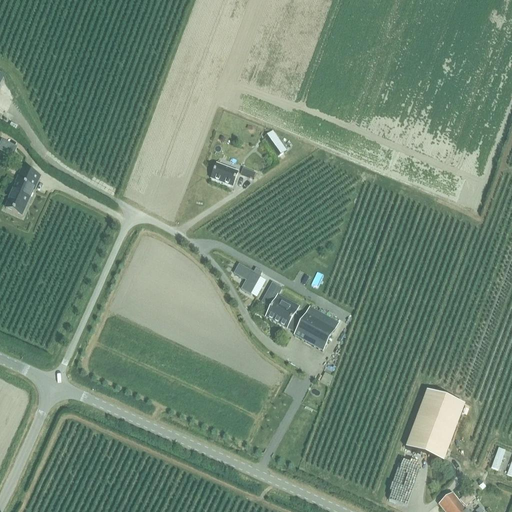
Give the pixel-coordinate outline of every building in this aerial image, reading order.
[(264,138),(278,158),(287,151),(273,132),(264,138)] [(242,159),(258,148),(254,142),(238,153),(242,159)] [(232,189),(238,174),(216,166),(211,181),(232,189)] [(33,191),(39,178),(22,170),(16,183),(17,184),(6,209),(21,216),(33,191)] [(253,180),(256,175),(243,170),(241,176),(253,180)] [(239,267),(234,275),(246,282),(241,291),(250,296),(260,278),(262,274),(255,270),(253,275),(239,267)] [(270,287),(259,306),(269,312),(265,320),(280,328),(294,336),(294,337),(293,338),(322,355),(338,326),(323,318),(309,310),(305,315),(302,321),(294,317),(298,310),(287,304),(277,298),(280,292),(270,287)] [(325,375),(321,383),(329,387),(332,378),(325,375)] [(427,393),(405,450),(443,464),(464,408),(427,393)] [(398,466),(402,462),(393,451),(388,455),(398,466)] [(388,501),(403,505),(408,486),(397,483),(395,489),(392,488),(388,501)] [(482,511),(480,509),(476,511),(465,511),(453,496),(440,507),(444,511),(482,511)] [(465,508),(474,502),(470,496),(461,503),(465,508)]
